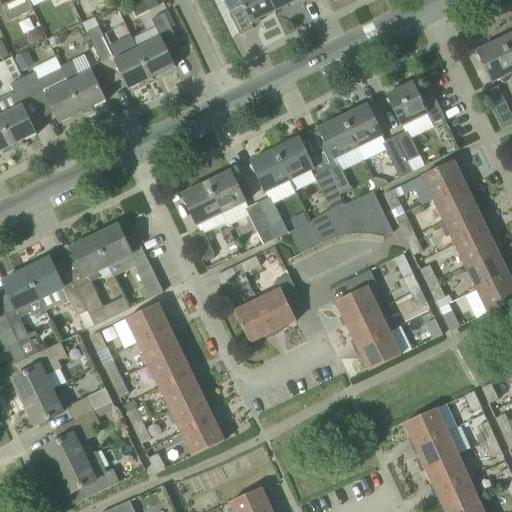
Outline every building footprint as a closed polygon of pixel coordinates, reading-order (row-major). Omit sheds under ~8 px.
[(27,0),(0,0),(0,15),(6,13),(10,21),(32,10),(27,0)] [(148,0),(144,2),(148,12),(158,8),(153,0),(148,0)] [(222,0),(239,35),(240,36),(253,29),(251,25),(275,13),(268,0),(222,0)] [(268,0),(275,13),(298,2),(301,6),(312,1),(311,0),(268,0)] [(152,79),(176,68),(170,58),(182,52),(164,14),(151,20),(156,28),(132,40),(152,79)] [(132,40),(125,43),(111,50),(110,50),(99,28),(86,34),(97,57),(100,62),(101,62),(112,85),(123,80),(128,91),(152,79),(132,40)] [(43,36),(41,32),(37,30),(30,33),(28,38),(30,42),(34,44),(42,40),(43,36)] [(511,34),(501,40),(511,63),(511,34)] [(491,83),(511,73),(511,63),(501,40),(476,52),(491,83)] [(0,48),(0,60),(9,56),(4,46),(0,48)] [(28,53),(15,59),(20,69),(32,63),(28,53)] [(84,56),(61,67),(83,113),(106,102),(101,90),(112,85),(101,62),(100,62),(90,67),(84,56)] [(59,125),(83,113),(61,67),(60,68),(61,69),(38,80),(35,73),(23,79),(43,118),(54,113),(59,125)] [(0,118),(14,147),(37,135),(31,124),(43,118),(23,79),(10,85),(14,93),(0,100),(0,118)] [(386,96),(401,126),(426,114),(432,125),(445,119),(432,92),(420,98),(413,83),(386,96)] [(511,125),(511,116),(498,87),(485,93),(503,130),(511,125)] [(357,148),(382,135),(368,105),(342,117),(357,148)] [(318,129),(332,160),(357,148),(342,117),(318,129)] [(0,153),(14,147),(0,118),(0,153)] [(406,162),(407,162),(418,156),(406,132),(394,137),(406,162)] [(394,168),(395,167),(400,178),(412,172),(407,162),(406,162),(394,137),(382,143),(394,168)] [(299,138),(274,151),(289,182),(314,169),(299,138)] [(289,182),(274,151),(249,163),(264,193),(289,182)] [(433,200),(465,184),(454,161),(422,177),(433,200)] [(338,165),(336,166),(326,171),(338,196),(339,196),(350,190),(338,165)] [(221,215),(246,203),(231,171),(206,183),(221,215)] [(331,182),(326,171),(317,175),(314,177),(319,188),(331,182)] [(221,215),(206,183),(181,196),(196,227),(221,215)] [(444,223),(476,207),(465,184),(433,200),(444,223)] [(383,195),(394,218),(404,213),(393,191),(383,195)] [(374,208),(379,205),(373,192),(354,201),(358,235),(369,235),(370,236),(374,208)] [(287,234),(282,223),(269,198),(258,204),(275,240),(287,234)] [(354,201),(344,206),(339,209),(346,237),(358,235),(354,201)] [(275,240),(258,204),(245,210),(263,246),(275,240)] [(370,236),(383,239),(384,238),(393,233),(379,205),(374,208),(370,236)] [(476,207),(444,223),(455,246),(487,230),(476,207)] [(325,216),(335,240),(346,237),(339,209),(331,213),(325,216)] [(404,213),(394,218),(405,241),(415,236),(404,213)] [(334,240),(335,240),(325,216),(312,222),(323,245),(334,240)] [(312,222),(301,227),(312,250),(323,245),(312,222)] [(118,226),(95,237),(109,266),(108,267),(114,277),(134,267),(144,288),(139,291),(145,302),(163,293),(135,235),(125,241),(118,226)] [(312,250),(301,227),(289,233),(300,256),(312,250)] [(487,230),(455,246),(466,268),(498,253),(487,230)] [(214,256),(202,231),(190,237),(202,262),(214,256)] [(405,241),(413,256),(423,252),(415,236),(405,241)] [(65,263),(63,260),(62,261),(64,263),(94,327),(129,309),(123,298),(104,308),(91,282),(99,278),(97,272),(108,267),(109,266),(95,237),(70,249),(75,258),(65,263)] [(476,291),(509,276),(498,253),(466,268),(476,291)] [(403,255),(394,259),(398,267),(409,275),(412,274),(403,255)] [(261,267),(256,257),(240,265),(245,275),(261,267)] [(49,259),(27,270),(47,311),(63,303),(64,305),(70,302),(77,317),(79,316),(86,331),(94,327),(64,263),(53,268),(49,259)] [(240,265),(235,267),(217,276),(221,286),(245,275),(240,265)] [(420,270),(428,287),(437,282),(429,266),(420,270)] [(0,305),(26,359),(37,354),(20,318),(31,313),(34,314),(36,319),(46,315),(45,312),(47,311),(27,270),(2,282),(8,295),(0,299),(0,305)] [(350,295),(335,303),(346,326),(379,310),(367,287),(376,283),(370,271),(345,283),(350,295)] [(402,279),(410,295),(420,290),(412,274),(402,279)] [(276,281),(280,289),(257,300),(273,333),(296,322),(289,306),(300,300),(288,275),(276,281)] [(511,281),(509,276),(476,291),(487,314),(511,302),(511,281)] [(437,282),(428,287),(439,310),(448,305),(437,282)] [(428,306),(420,290),(410,295),(411,298),(401,302),(407,314),(417,309),(418,311),(428,306)] [(257,300),(234,312),(250,344),(273,333),(257,300)] [(136,343),(169,327),(158,304),(125,320),(136,343)] [(17,363),(17,364),(26,359),(0,305),(0,342),(5,352),(9,350),(16,364),(17,363)] [(357,349),(390,333),(379,310),(346,326),(357,349)] [(455,319),(452,312),(442,317),(450,332),(459,328),(459,327),(455,319)] [(425,325),(433,341),(443,336),(435,320),(425,325)] [(169,327),(136,343),(147,366),(180,350),(169,327)] [(108,355),(105,349),(107,348),(99,333),(89,338),(100,359),(108,355)] [(390,333),(357,349),(368,372),(401,356),(390,333)] [(12,380),(23,403),(52,389),(46,377),(62,369),(58,361),(67,357),(60,343),(37,354),(26,359),(17,364),(22,375),(12,380)] [(180,350),(147,366),(159,389),(191,373),(180,350)] [(112,383),(122,378),(121,377),(128,374),(121,359),(104,368),(112,383)] [(170,412),(202,396),(191,373),(159,389),(170,412)] [(122,378),(112,383),(119,399),(129,394),(122,378)] [(481,389),(488,405),(498,400),(491,384),(481,389)] [(52,389),(23,403),(35,427),(63,413),(52,389)] [(67,408),(73,420),(93,411),(112,402),(105,389),(67,408)] [(464,397),(471,413),(481,408),(474,392),(464,397)] [(181,434),(214,419),(202,396),(170,412),(181,434)] [(144,424),(136,409),(136,408),(126,413),(134,429),(144,424)] [(448,432),(437,409),(404,424),(415,447),(448,432)] [(54,430),(59,441),(45,448),(56,471),(84,457),(78,444),(95,436),(91,429),(100,425),(93,411),(73,420),(73,421),(54,430)] [(502,435),(511,431),(504,415),(495,419),(502,435)] [(225,442),(214,419),(181,434),(192,457),(225,442)] [(488,423),(478,427),(485,443),(495,438),(488,423)] [(134,429),(141,444),(151,440),(144,424),(134,429)] [(502,435),(510,451),(511,449),(511,431),(502,435)] [(425,470),(458,455),(448,432),(415,447),(425,470)] [(502,454),(495,438),(485,443),(492,459),(502,454)] [(85,458),(84,457),(56,471),(67,494),(68,495),(80,489),(85,499),(119,483),(113,470),(107,473),(97,453),(85,458)] [(158,454),(148,459),(156,475),(166,470),(158,454)] [(425,470),(436,493),(469,478),(458,455),(425,470)] [(506,489),(511,486),(511,477),(508,469),(499,473),(506,489)] [(436,493),(444,511),(455,511),(479,501),(469,478),(436,493)] [(232,511),(271,511),(272,511),(262,488),(229,503),(232,511)] [(484,511),(479,501),(455,511),(484,511)] [(134,511),(129,502),(106,511),(134,511)]
